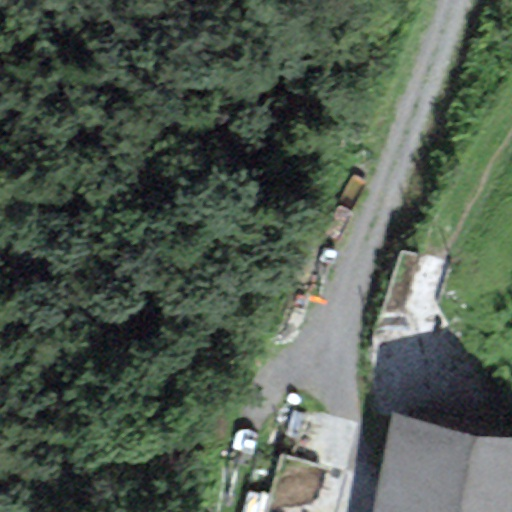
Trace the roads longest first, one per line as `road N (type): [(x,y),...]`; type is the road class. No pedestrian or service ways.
road 1 (track): [(339,511),(347,414),(341,325),(445,0)]
road 2 (track): [(347,414),(411,334),(511,134)]
